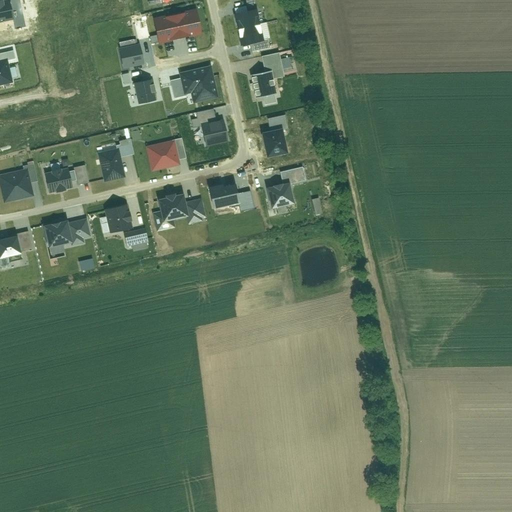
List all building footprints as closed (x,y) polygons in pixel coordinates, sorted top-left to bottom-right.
[(247,10),(254,7),(252,1),(245,3),(247,10)] [(195,9),(151,19),(156,41),(201,32),(195,9)] [(256,9),(235,14),(241,42),(262,37),(256,9)] [(119,48),(123,67),(144,63),(140,44),(119,48)] [(0,84),(12,82),(7,59),(0,60),(0,84)] [(218,98),(211,67),(180,74),(184,94),(190,92),(193,104),(218,98)] [(272,71),(252,75),(257,97),(276,92),(272,71)] [(121,75),(123,84),(130,83),(128,73),(121,75)] [(157,101),(151,80),(132,85),(138,106),(157,101)] [(200,125),(205,147),(228,141),(223,120),(200,125)] [(288,153),(282,128),(261,133),(267,158),(288,153)] [(172,140),(146,146),(152,172),(178,166),(172,140)] [(118,149),(99,153),(105,182),(125,178),(118,149)] [(67,168),(46,173),(51,194),(72,189),(67,168)] [(27,170),(0,175),(0,183),(5,203),(33,196),(27,170)] [(288,180),(267,184),(272,205),(293,201),(288,180)] [(208,189),(213,209),(240,203),(235,182),(208,189)] [(162,222),(189,215),(184,195),(176,197),(175,195),(165,197),(166,199),(157,201),(162,222)] [(320,198),(312,199),(313,214),(321,213),(320,198)] [(126,202),(105,207),(110,230),(131,226),(126,202)] [(66,221),(43,227),(48,248),(71,243),(66,221)] [(125,247),(147,242),(144,232),(123,237),(125,247)] [(14,235),(0,238),(0,257),(19,254),(14,235)]
